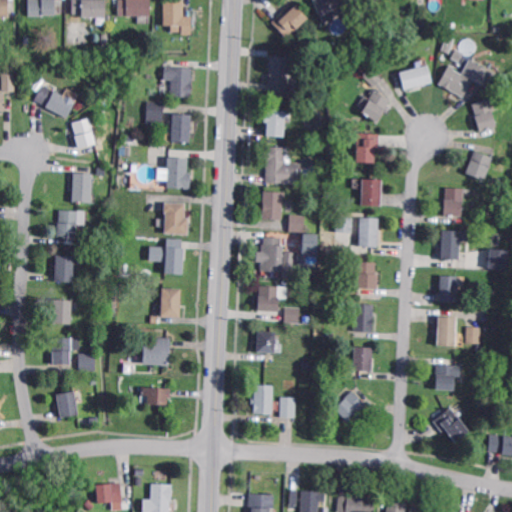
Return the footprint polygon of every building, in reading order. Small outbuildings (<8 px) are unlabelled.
[(10,0),(10,16),(0,15),(0,0),(10,0)] [(56,0),(56,15),(29,15),(29,0),(56,0)] [(106,0),(107,16),(83,16),(83,13),(73,13),(73,0),(106,0)] [(151,0),(151,15),(119,15),(119,0),(151,0)] [(190,33),(181,33),(181,30),(171,30),(171,23),(162,23),(162,0),(184,0),(184,14),(190,14),(190,33)] [(355,0),(357,4),(342,10),(339,4),(330,7),(334,16),(324,20),(321,12),(319,12),(313,0),(355,0)] [(307,16),(286,36),(271,20),(281,11),(283,14),(294,3),(307,16)] [(450,53),(443,50),(448,36),(456,39),(450,53)] [(387,50),(384,41),(390,40),(392,48),(387,50)] [(290,91),(270,90),(271,54),(291,55),(290,91)] [(486,88),(472,80),(464,96),(440,83),(450,65),(455,68),(454,70),(463,74),(470,60),(494,73),(486,88)] [(405,88),(400,71),(428,64),(433,81),(405,88)] [(193,97),(171,96),(172,79),(166,79),(166,65),(194,66),(193,97)] [(15,89),(2,89),(2,72),(8,72),(8,66),(14,66),(14,71),(15,72),(15,89)] [(375,85),(364,74),(372,67),(383,78),(375,85)] [(54,88),(66,94),(74,98),(66,114),(34,98),(42,82),(47,84),(49,80),(56,84),(54,88)] [(390,98),(377,120),(361,110),(363,107),(357,104),(364,93),(369,97),(371,93),(369,91),(372,87),(390,98)] [(480,131),(472,103),(489,98),(497,126),(480,131)] [(162,122),(146,121),(147,99),(163,100),(162,122)] [(285,136),(267,135),(269,109),(287,110),(285,136)] [(192,141),(172,140),(174,112),(193,113),(192,141)] [(79,147),(75,134),(76,133),(73,120),(89,115),(94,129),(92,130),(96,141),(79,147)] [(381,146),(376,146),(375,162),(357,161),(358,132),(381,132),(381,146)] [(300,182),(283,182),(283,181),(266,180),(267,145),(290,145),(290,161),(300,161),(300,182)] [(485,179),(466,172),(476,149),(494,156),(485,179)] [(191,188),(168,187),(170,156),(189,157),(188,171),(192,171),(191,188)] [(92,201),(74,200),(75,171),(93,172),(92,201)] [(381,204),(360,203),(361,177),(382,178),(381,204)] [(463,216),(445,215),(447,185),(465,186),(463,216)] [(284,219),(263,218),(265,190),(285,190),(284,219)] [(190,233),(166,232),(167,212),(165,212),(165,201),(187,202),(186,217),(191,217),(190,233)] [(76,236),(58,235),(60,208),(78,210),(76,236)] [(303,230),(288,229),(289,213),(304,213),(303,230)] [(353,232),(338,231),(338,215),(354,216),(353,232)] [(379,246),(360,245),(362,216),(380,217),(379,246)] [(460,258),(442,257),(443,229),(462,230),(460,258)] [(320,233),(301,232),(301,253),(319,253),(320,233)] [(282,244),(285,244),(284,271),(262,270),(263,243),(265,243),(266,235),(282,236),(282,244)] [(184,273),(166,272),(167,246),(186,246),(184,273)] [(507,248),(488,248),(487,268),(506,268),(507,248)] [(74,281),(55,280),(57,253),(75,254),(74,281)] [(377,288),(359,287),(360,274),(348,273),(349,259),(378,260),(377,288)] [(459,301),(440,300),(441,274),(460,275),(459,301)] [(277,294),(278,294),(278,310),(257,309),(258,294),(259,294),(259,283),(278,284),(277,294)] [(181,316),(162,315),(164,287),(182,287),(181,316)] [(72,322),(54,321),(55,298),(73,299),(72,322)] [(374,331),(355,330),(357,302),(375,303),(374,331)] [(301,322),(286,321),(287,305),(302,306),(301,322)] [(457,345),(438,344),(440,315),(458,316),(457,345)] [(481,326),(466,326),(465,342),(481,342),(481,326)] [(275,352),(258,351),(259,330),(276,331),(275,352)] [(85,343),(78,343),(79,334),(86,335),(85,343)] [(169,364),(160,364),(160,362),(143,362),(144,342),(154,343),(155,334),(170,335),(169,364)] [(54,364),(54,336),(72,336),(72,364),(54,364)] [(373,370),(355,369),(356,345),(375,346),(373,370)] [(97,370),(80,370),(80,353),(97,353),(97,370)] [(462,376),(457,375),(456,390),(436,389),(438,363),(463,364),(462,376)] [(334,390),(324,389),(325,381),(334,382),(334,390)] [(272,413),(253,412),(254,403),(250,403),(251,395),(254,395),(255,383),(273,383),(272,413)] [(170,395),(168,395),(167,403),(139,401),(140,393),(141,393),(142,384),(171,386),(170,395)] [(349,421),(335,407),(354,389),(367,403),(349,421)] [(63,417),(58,393),(76,390),(80,413),(63,417)] [(297,417),(281,416),(282,396),(298,397),(297,417)] [(470,429),(456,440),(455,440),(446,428),(443,430),(434,419),(452,406),(470,429)] [(511,453),(503,453),(504,452),(489,451),(491,434),(505,435),(511,435),(511,453)] [(99,502),(97,483),(122,481),(124,500),(99,502)] [(171,499),(170,499),(169,511),(167,511),(149,511),(150,511),(142,511),(142,497),(150,497),(151,481),(172,482),(171,499)] [(302,497),(302,491),(320,492),(320,493),(325,494),(325,501),(319,501),(319,511),(301,511),(302,502),(297,501),(297,505),(295,505),(295,509),(290,508),(291,490),(298,490),(298,497),(302,497)] [(275,508),(271,507),(270,511),(252,511),(252,510),(249,509),(250,492),(276,494),(275,508)] [(376,499),(373,511),(337,511),(339,496),(348,497),(348,496),(376,499)] [(406,511),(387,511),(390,498),(409,502),(406,511)]
